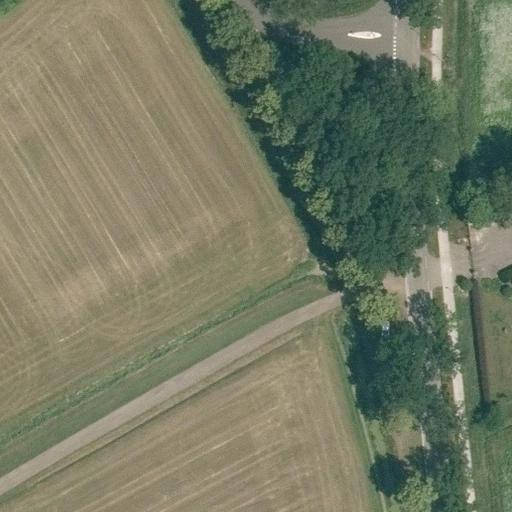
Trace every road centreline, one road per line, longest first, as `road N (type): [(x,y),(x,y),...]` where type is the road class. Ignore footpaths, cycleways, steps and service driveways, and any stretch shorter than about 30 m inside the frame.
road 1 (secondary): [(440,511),(413,275),(410,41)]
road 2 (tertiary): [(410,41),(282,34),(232,0)]
